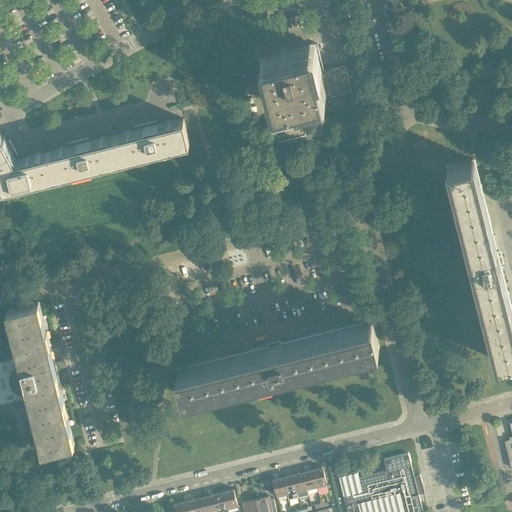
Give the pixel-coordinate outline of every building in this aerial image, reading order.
[(323,91),(318,71),(312,45),(317,44),(317,42),(258,57),(259,58),(264,57),(275,102),(270,104),(279,141),(306,134),(298,104),(297,98),(323,91)] [(352,90),(345,64),(330,67),(336,88),(337,94),(352,90)] [(336,88),(330,67),(318,71),(323,91),(336,88)] [(134,130),(116,135),(121,158),(189,142),(183,117),(181,118),(182,118),(159,124),(158,120),(156,120),(156,121),(144,124),(144,122),(134,125),(134,126),(133,126),(134,130)] [(0,132),(0,182),(3,187),(54,175),(48,152),(28,157),(27,153),(26,153),(26,155),(19,157),(14,147),(13,148),(12,147),(9,148),(0,132)] [(67,147),(48,152),(54,175),(121,158),(116,135),(91,140),(90,137),(89,137),(77,140),(77,139),(66,142),(67,143),(66,143),(67,147)] [(511,356),(511,310),(474,159),(447,166),(495,360),(511,356)] [(8,308),(22,363),(17,364),(16,364),(17,368),(14,371),(13,372),(12,377),(11,378),(12,382),(12,383),(14,388),(15,388),(18,391),(19,392),(24,393),(25,397),(30,396),(43,450),(73,442),(59,386),(61,386),(61,384),(59,384),(55,371),(66,368),(64,359),(53,362),(52,359),(55,359),(54,357),(52,357),(38,301),(8,308)] [(372,319),(281,342),(177,369),(184,396),(379,347),(372,319)] [(357,472),(339,476),(344,494),(350,492),(352,501),(346,503),(348,511),(422,511),(415,482),(421,481),(420,475),(414,476),(411,464),(359,477),(357,472)] [(323,466),(313,469),(317,487),(327,484),(323,466)] [(313,469),(303,471),(307,489),(317,487),(313,469)] [(307,489),(303,471),(293,474),(297,491),(307,489)] [(298,496),(297,491),(293,474),(283,476),(287,494),(289,499),(298,496)] [(287,494),(283,476),(273,479),(277,496),(287,494)] [(234,488),(223,491),(228,509),(238,506),(234,488)] [(223,491),(214,493),(218,511),(228,509),(223,491)] [(214,493),(204,496),(207,511),(214,511),(218,511),(214,493)] [(269,495),(256,498),(259,511),(277,511),(273,497),(270,498),(269,495)] [(207,511),(204,496),(194,498),(197,511),(207,511)] [(197,511),(194,498),(184,501),(186,511),(197,511)] [(243,501),(245,511),(259,511),(256,498),(243,501)] [(175,511),(186,511),(184,501),(174,503),(175,511)]
